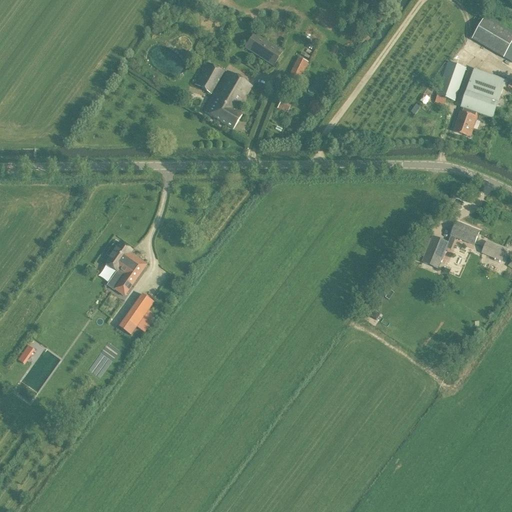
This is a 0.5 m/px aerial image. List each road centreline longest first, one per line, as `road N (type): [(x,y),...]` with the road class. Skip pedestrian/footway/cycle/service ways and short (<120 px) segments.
road 1 (tertiary): [(511,191),(459,169),(402,164),(0,166)]
road 2 (track): [(511,309),(454,385),(338,315)]
